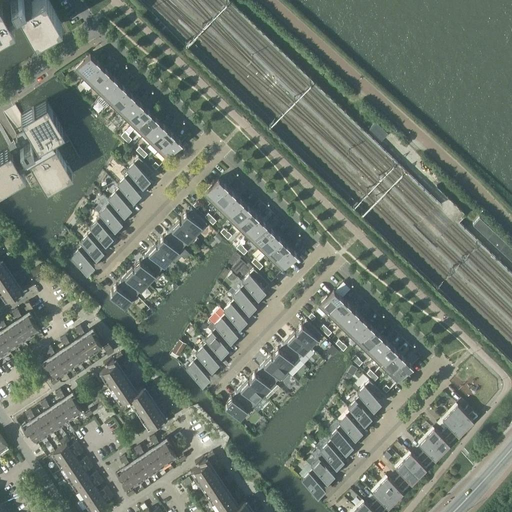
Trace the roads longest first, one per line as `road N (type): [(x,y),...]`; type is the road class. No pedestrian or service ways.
road 1 (unclassified): [(511,226),(269,0)]
road 2 (residential): [(209,136),(99,28)]
road 3 (residential): [(359,464),(451,369),(439,357)]
road 4 (residential): [(439,357),(335,258)]
road 5 (residential): [(124,244),(161,187),(209,136)]
road 6 (residential): [(225,151),(124,244)]
road 7 (residential): [(324,246),(225,151)]
road 8 (residential): [(439,357),(391,407),(359,464)]
road 9 (residential): [(324,246),(275,296),(249,347)]
road 10 (residential): [(335,258),(249,347)]
road 11 (residential): [(0,98),(99,28)]
road 12 (residential): [(0,373),(56,333),(56,314),(38,287)]
